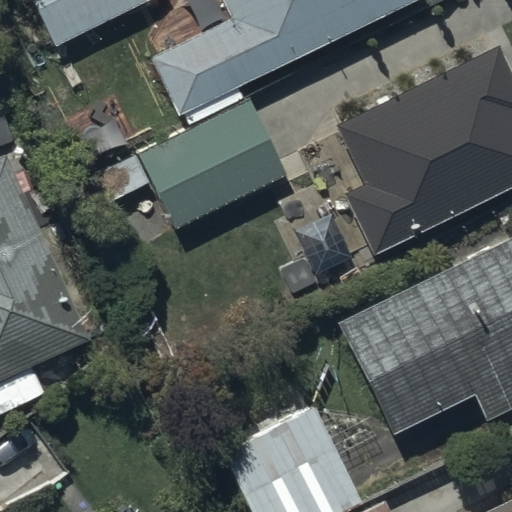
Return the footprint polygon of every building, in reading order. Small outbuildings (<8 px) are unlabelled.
[(24,0),(49,50),(151,0),(24,0)] [(412,0),(214,0),(224,20),(139,62),(167,119),(412,0)] [(511,92),(492,51),(330,129),(358,186),(335,197),(364,257),(511,185),(511,92)] [(280,175),(240,99),(80,178),(96,211),(148,184),(172,231),(280,175)] [(0,375),(81,339),(0,159),(0,375)] [(511,233),(329,325),(386,436),(466,396),(480,422),(511,406),(511,233)] [(306,411),(215,457),(242,511),(340,511),(354,505),(306,411)] [(511,511),(511,495),(476,511),(511,511)] [(382,511),(378,502),(356,511),(382,511)]
